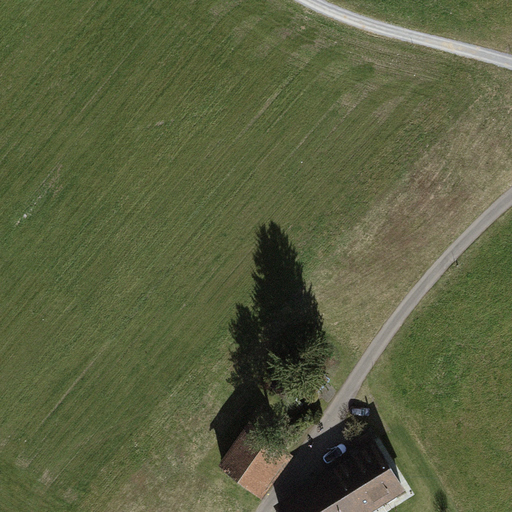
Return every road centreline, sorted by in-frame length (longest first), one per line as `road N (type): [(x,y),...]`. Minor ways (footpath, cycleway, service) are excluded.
road 1 (residential): [(266,511),(407,304),(511,198)]
road 2 (track): [(309,0),(366,24),(511,62)]
